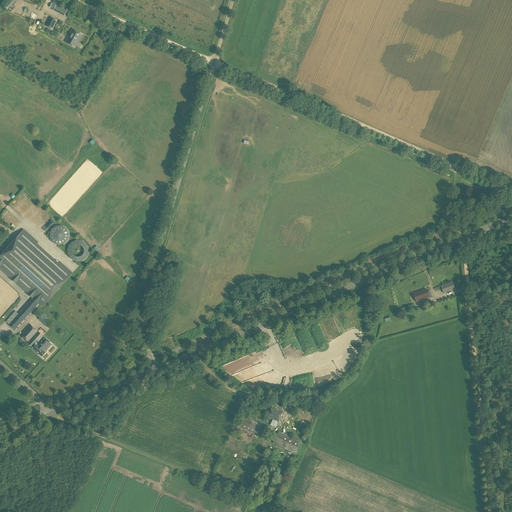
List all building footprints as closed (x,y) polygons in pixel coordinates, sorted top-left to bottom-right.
[(15,0),(10,0),(5,6),(8,9),(16,1),(15,0)] [(56,5),(53,10),(54,10),(61,14),(64,15),(64,16),(67,11),(66,11),(63,9),(56,5)] [(57,21),(50,17),(45,26),(52,30),(57,21)] [(75,47),(82,34),(72,29),(65,42),(75,47)] [(58,245),(63,244),(66,242),(68,238),(69,234),(67,230),(64,227),(60,226),(56,226),(52,229),(50,232),(50,237),(51,241),(54,244),(58,245)] [(58,263),(36,244),(37,242),(23,230),(0,255),(0,268),(11,278),(10,279),(15,283),(15,282),(28,293),(27,294),(32,298),(32,297),(33,298),(9,325),(14,330),(38,303),(42,306),(72,273),(59,262),(58,263)] [(88,252),(88,249),(87,247),(86,246),(84,244),(83,243),(81,242),(79,242),(77,242),(75,242),(73,243),(71,244),(70,245),(69,247),(68,249),(67,250),(67,252),(68,254),(68,256),(69,258),(71,259),(73,261),(75,262),(76,262),(78,262),(80,262),(82,261),(84,260),(85,259),(86,257),(87,255),(88,254),(88,252)] [(443,293),(455,289),(452,282),(441,286),(443,293)] [(427,292),(426,289),(413,293),(416,301),(429,297),(429,299),(432,297),(430,291),(427,292)] [(47,327),(53,321),(43,313),(38,319),(47,327)] [(32,348),(43,336),(30,324),(21,335),(28,341),(27,343),(32,348)] [(43,336),(32,348),(42,357),(45,353),(45,352),(52,344),(43,336)] [(262,359),(271,355),(269,350),(260,354),(262,359)] [(278,421),(282,412),(272,407),(268,417),(278,421)] [(261,436),(266,426),(241,416),(237,427),(261,436)] [(295,454),(301,442),(278,431),(272,443),(295,454)]
